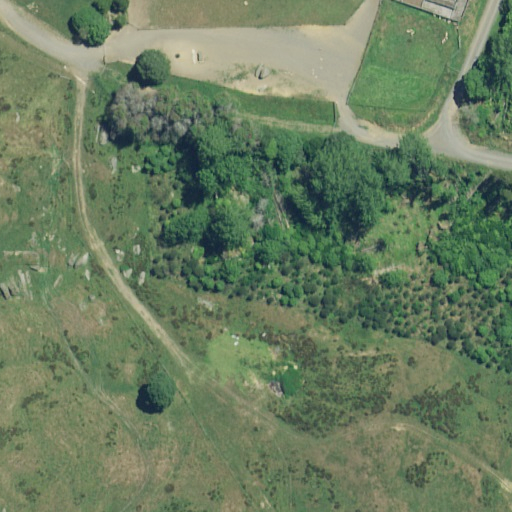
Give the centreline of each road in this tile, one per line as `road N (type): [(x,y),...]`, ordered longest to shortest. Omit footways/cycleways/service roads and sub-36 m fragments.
road 1 (unknown): [(434,142),(310,124),(146,84),(46,35),(5,0)]
road 2 (unknown): [(490,0),(434,142)]
